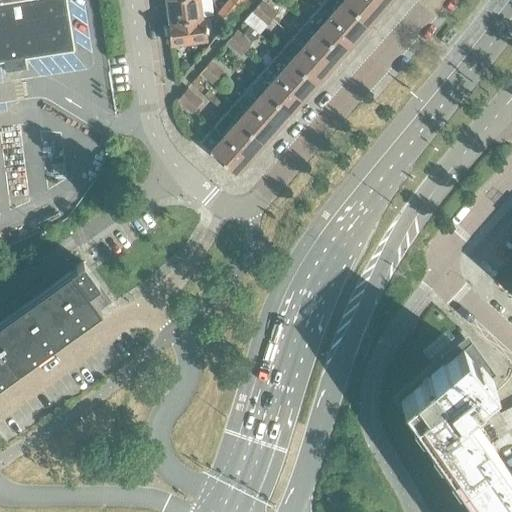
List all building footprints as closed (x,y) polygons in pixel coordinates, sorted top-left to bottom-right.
[(66,0),(0,0),(0,62),(4,61),(16,70),(24,58),(74,50),(66,0)] [(167,11),(165,11),(167,20),(168,20),(169,23),(203,17),(201,0),(165,0),(166,0),(167,11)] [(227,0),(225,2),(236,11),(245,0),(227,0)] [(265,11),(271,4),(265,0),(260,0),(257,4),(265,11)] [(369,23),(343,0),(324,0),(306,21),(343,53),(369,23)] [(389,0),(343,0),(369,23),(389,0)] [(225,2),(214,16),(224,25),(236,11),(225,2)] [(259,17),(265,11),(257,4),(251,11),(252,11),(259,17)] [(278,11),(271,4),(265,11),(273,17),(278,11)] [(267,24),(273,17),(265,11),(259,17),(267,24)] [(169,23),(167,23),(170,45),(208,39),(206,26),(211,25),(210,17),(205,18),(204,17),(203,17),(169,23)] [(306,21),(280,51),(316,83),(343,53),(306,21)] [(245,34),(238,28),(237,28),(231,35),(239,41),(245,34)] [(252,41),(245,34),(239,41),(247,48),(252,41)] [(233,48),(239,41),(231,35),(226,42),(233,48)] [(247,48),(239,41),(233,48),(241,55),(247,48)] [(280,51),(253,81),(290,114),(316,83),(280,51)] [(219,65),(211,59),(206,65),(213,72),(219,65)] [(200,72),(208,79),(213,72),(206,65),(200,72)] [(227,71),(219,65),(213,72),(221,78),(227,71)] [(221,78),(213,72),(208,79),(215,85),(221,78)] [(290,114),(253,81),(226,112),(263,144),(290,114)] [(195,93),(188,87),(183,93),(190,99),(195,93)] [(190,99),(183,93),(177,99),(185,105),(190,99)] [(198,106),(203,100),(195,93),(190,99),(198,106)] [(193,112),(198,106),(190,99),(185,105),(193,112)] [(263,144),(226,112),(200,142),(236,174),(263,144)] [(83,261),(72,269),(0,320),(0,383),(101,311),(101,310),(111,302),(112,304),(113,303),(83,261)] [(511,511),(511,429),(484,391),(493,384),(489,378),(463,348),(447,361),(400,401),(411,416),(404,420),(468,511),(511,511)]
